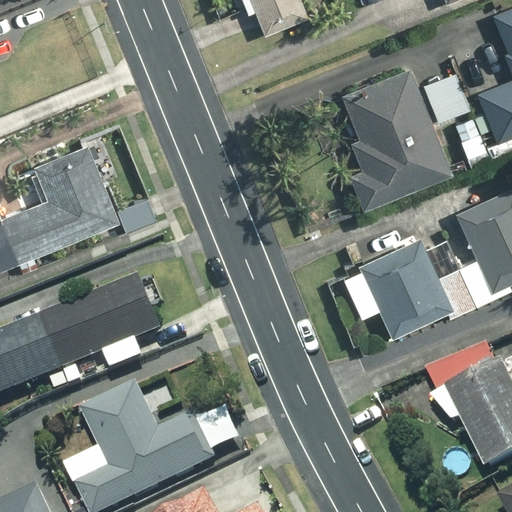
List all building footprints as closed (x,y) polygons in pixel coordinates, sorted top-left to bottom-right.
[(242,0),(257,38),(306,19),(298,0),(242,0)] [(511,77),(477,91),(497,142),(511,135),(511,3),(487,14),(511,74),(511,77)] [(482,155),(450,69),(414,83),(409,69),(319,102),(358,207),(456,171),(454,165),(482,155)] [(0,94),(0,113),(11,109),(5,93),(0,94)] [(0,266),(114,222),(118,234),(152,220),(144,200),(111,213),(82,139),(25,162),(42,205),(0,221),(0,266)] [(511,184),(453,214),(477,260),(457,270),(440,238),(423,246),(416,233),(351,266),(396,354),(498,302),(511,295),(511,184)] [(54,396),(144,359),(138,344),(162,334),(139,278),(0,335),(0,401),(48,382),(54,396)] [(511,461),(511,390),(491,345),(426,376),(451,429),(462,424),(486,474),(511,461)] [(84,511),(118,511),(216,462),(214,459),(243,444),(221,401),(163,431),(137,381),(76,412),(97,452),(63,470),(84,511)] [(0,511),(53,511),(40,485),(0,504),(0,511)] [(511,511),(511,493),(498,501),(504,511),(511,511)] [(257,511),(254,506),(244,511),(214,511),(204,494),(174,511),(257,511)]
